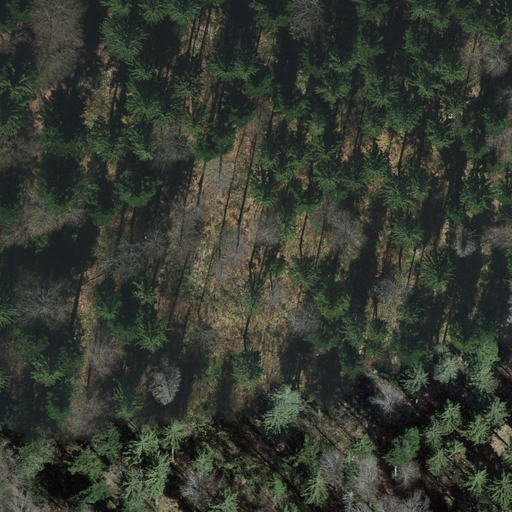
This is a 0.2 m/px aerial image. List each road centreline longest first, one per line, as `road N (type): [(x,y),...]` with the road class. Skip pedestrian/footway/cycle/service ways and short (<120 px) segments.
road 1 (track): [(22,511),(13,296),(41,86),(39,0)]
road 2 (track): [(41,86),(172,0)]
